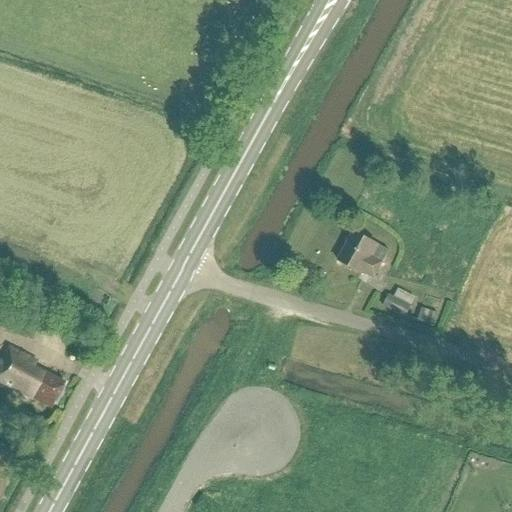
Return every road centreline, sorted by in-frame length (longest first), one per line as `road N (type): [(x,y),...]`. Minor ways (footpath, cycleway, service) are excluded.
road 1 (unclassified): [(511,369),(183,266)]
road 2 (primary): [(183,266),(333,0)]
road 3 (primary): [(48,511),(183,266)]
road 4 (unclassified): [(183,485),(213,466),(261,467),(285,449),(286,420),(257,399),(231,407),(204,446)]
